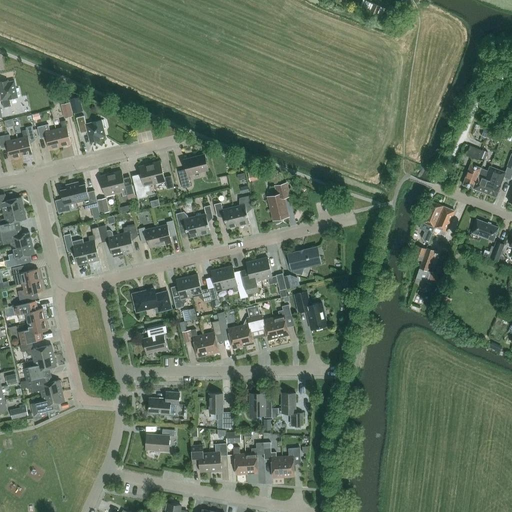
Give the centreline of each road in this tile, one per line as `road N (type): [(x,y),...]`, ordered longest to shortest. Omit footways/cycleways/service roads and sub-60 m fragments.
road 1 (residential): [(97,290),(112,278),(353,219)]
road 2 (residential): [(119,372),(332,370)]
road 3 (residential): [(311,511),(104,472)]
road 4 (residential): [(121,403),(81,401),(61,312),(64,283)]
road 5 (residential): [(33,174),(179,139)]
